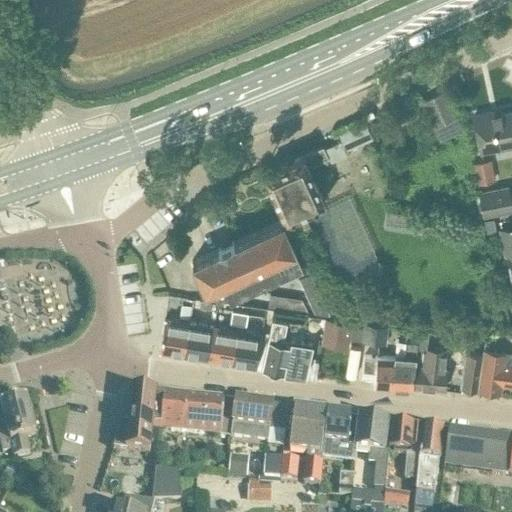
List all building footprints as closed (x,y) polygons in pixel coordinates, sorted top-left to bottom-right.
[(458,113),(447,88),(421,100),(432,125),(458,113)] [(511,144),(511,111),(493,115),(492,111),(474,115),(482,151),(511,144)] [(344,151),(370,139),(362,121),(336,133),(344,151)] [(286,218),(304,210),(325,200),(309,165),(328,157),(323,145),(264,172),(286,218)] [(483,153),(488,175),(506,172),(502,150),(483,153)] [(371,200),(363,182),(335,194),(343,212),(371,200)] [(485,214),(511,208),(511,207),(508,187),(481,192),(485,214)] [(230,297),(303,263),(283,218),(193,260),(206,289),(213,286),(217,296),(227,291),(230,297)] [(511,226),(501,228),(511,282),(511,226)] [(311,272),(300,277),(303,285),(314,280),(311,272)] [(314,280),(303,285),(307,293),(318,288),(314,280)] [(318,288),(307,293),(310,301),(321,296),(318,288)] [(270,293),(268,305),(276,306),(278,294),(270,293)] [(278,294),(276,306),(285,307),(286,295),(278,294)] [(286,295),(285,307),(293,308),(295,297),(286,295)] [(321,296),(310,301),(313,308),(324,304),(321,296)] [(295,297),(293,308),(307,311),(301,298),(295,297)] [(324,304),(313,308),(315,312),(329,315),(324,304)] [(233,310),(230,322),(238,323),(240,311),(233,310)] [(240,311),(238,323),(246,325),(248,312),(240,311)] [(165,317),(159,351),(184,355),(190,321),(165,317)] [(364,323),(326,317),(322,342),(348,346),(349,339),(363,340),(362,341),(374,342),(376,324),(364,323)] [(283,337),(284,330),(286,321),(272,318),(270,328),(266,348),(263,368),(285,372),(306,375),(313,342),(291,338),(283,337)] [(190,321),(184,355),(208,359),(213,325),(190,321)] [(386,343),(388,325),(376,324),(374,342),(386,343)] [(213,325),(208,359),(232,363),(237,329),(213,325)] [(237,329),(232,363),(257,367),(262,333),(237,329)] [(413,388),(413,386),(419,330),(408,329),(405,354),(396,354),(396,357),(393,386),(413,388)] [(445,389),(447,369),(447,368),(444,368),(446,348),(427,346),(429,332),(419,330),(413,386),(445,389)] [(478,389),(478,390),(500,393),(502,383),(511,384),(511,351),(484,348),(483,354),(479,389),(478,389)] [(479,389),(483,354),(466,351),(464,367),(461,386),(478,389),(479,389)] [(393,386),(396,357),(364,354),(363,370),(376,371),(374,385),(393,386)] [(160,430),(164,392),(132,389),(128,424),(122,423),(113,450),(149,453),(152,429),(160,430)] [(221,436),(222,418),(224,398),(164,392),(160,430),(221,436)] [(26,439),(35,437),(26,398),(0,404),(1,408),(0,408),(0,443),(3,454),(13,452),(14,458),(29,455),(26,439)] [(285,407),(236,400),(233,420),(232,425),(231,437),(267,442),(269,430),(282,432),(285,407)] [(285,407),(282,432),(291,433),(289,446),(288,453),(306,455),(306,462),(322,464),(323,458),(326,413),(285,407)] [(348,436),(351,416),(326,413),(323,458),(354,463),(356,449),(356,446),(347,444),(348,436)] [(356,446),(356,449),(368,450),(367,464),(376,465),(373,489),(375,489),(385,490),(389,453),(383,452),(387,421),(360,417),(356,446)] [(417,481),(419,461),(422,425),(392,421),(389,449),(394,449),(393,454),(406,455),(404,480),(417,481)] [(440,459),(443,428),(422,425),(419,461),(417,481),(416,492),(414,509),(431,511),(433,494),(434,495),(439,459),(440,459)] [(511,437),(449,429),(444,465),(511,474),(511,437)] [(247,478),(250,458),(231,456),(229,476),(247,478)] [(280,484),(282,460),(266,459),(264,479),(260,479),(260,483),(280,484)] [(296,482),(298,461),(282,460),(280,484),(279,492),(293,493),(294,482),(296,482)] [(317,511),(322,464),(306,462),(300,511),(317,511)] [(153,500),(180,500),(180,472),(157,468),(153,500)] [(352,497),(354,475),(340,475),(339,496),(352,497)] [(249,502),(271,502),(272,486),(258,486),(258,481),(249,480),(249,487),(249,502)] [(407,510),(410,496),(385,492),(383,506),(407,510)] [(151,511),(154,502),(124,498),(121,509),(112,507),(110,511),(151,511)] [(353,503),(351,511),(382,511),(383,506),(370,505),(370,508),(365,508),(365,504),(353,503)]
